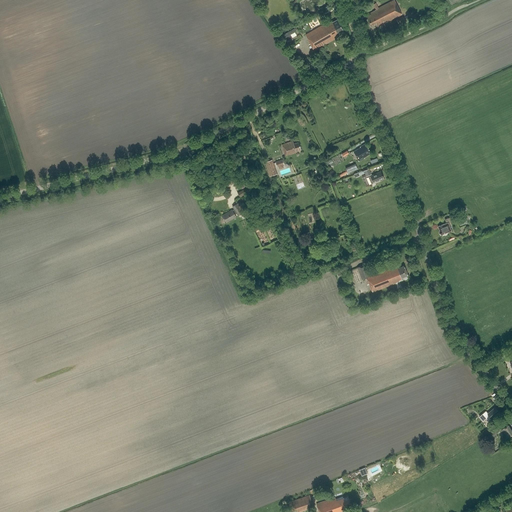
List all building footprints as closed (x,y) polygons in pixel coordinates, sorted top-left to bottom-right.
[(377,27),(402,15),(394,0),(379,8),(376,3),(373,4),(376,9),(375,10),(370,13),(370,14),(366,17),(371,27),(376,25),(377,27)] [(403,17),(397,20),(399,25),(405,22),(403,17)] [(344,30),(341,25),(337,19),(332,22),(332,21),(325,25),(306,35),(315,51),(336,39),(335,38),(339,35),(338,33),(344,30)] [(297,31),(295,28),(281,36),(284,42),(286,41),(287,43),(293,39),(291,34),(297,31)] [(285,144),(289,154),(289,155),(302,151),(297,138),(284,143),(285,144)] [(369,151),(371,150),(366,143),(360,146),(361,147),(354,151),(359,161),(365,158),(364,157),(370,154),(369,151)] [(341,154),(329,160),(331,164),(343,158),(341,154)] [(282,159),(276,162),(277,167),(279,166),(280,169),(284,168),(283,165),(284,164),(282,159)] [(277,174),(272,160),(265,162),(270,176),(277,174)] [(355,164),(347,168),(349,173),(358,169),(355,164)] [(371,176),(368,177),(371,184),(384,178),(381,171),(371,176)] [(302,174),(292,177),(293,181),(296,180),(298,186),(305,184),(302,174)] [(238,194),(241,198),(250,193),(248,188),(238,194)] [(238,215),(243,213),(237,203),(233,206),(234,209),(233,210),(232,209),(222,215),(226,222),(237,216),(235,214),(237,213),(238,215)] [(457,218),(460,226),(468,223),(465,215),(457,218)] [(441,235),(452,230),(448,222),(438,226),(439,231),(440,234),(441,234),(441,235)] [(362,279),(367,277),(373,292),(404,280),(403,277),(408,275),(404,266),(399,268),(398,266),(393,267),(370,276),(365,264),(357,267),(362,279)] [(486,411),(479,417),(483,422),(486,419),(489,421),(500,412),(495,407),(488,413),(486,411)] [(507,438),(511,434),(511,429),(509,425),(501,430),(507,438)] [(483,433),(487,437),(493,431),(489,427),(483,433)] [(289,501),(292,511),(300,511),(314,507),(309,495),(289,501)] [(346,508),(351,506),(347,497),(343,498),(343,496),(338,498),(337,497),(317,504),(319,511),(342,511),(347,510),(346,508)]
